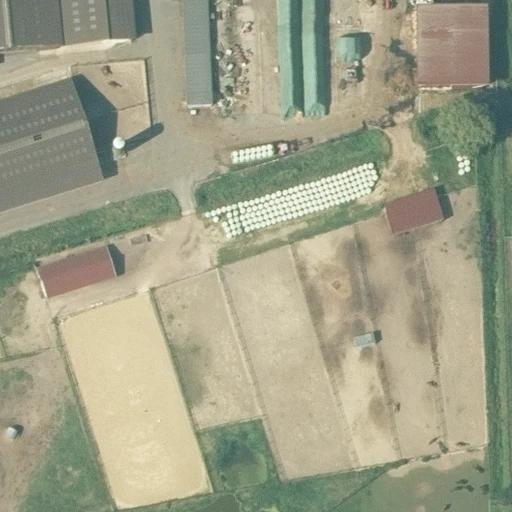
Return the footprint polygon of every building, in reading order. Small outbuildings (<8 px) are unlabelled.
[(52,0),(0,0),(0,55),(57,50),(52,0)] [(128,0),(52,0),(57,50),(132,43),(128,0)] [(178,0),(183,106),(212,105),(208,0),(178,0)] [(486,92),(485,9),(415,10),(416,93),(486,92)] [(312,35),(311,19),(283,21),(284,37),(312,35)] [(70,84),(0,106),(0,197),(97,167),(70,84)] [(383,205),(392,236),(444,220),(434,189),(383,205)] [(60,215),(0,232),(0,244),(63,226),(60,215)] [(109,255),(39,277),(45,298),(52,315),(120,293),(109,255)]
